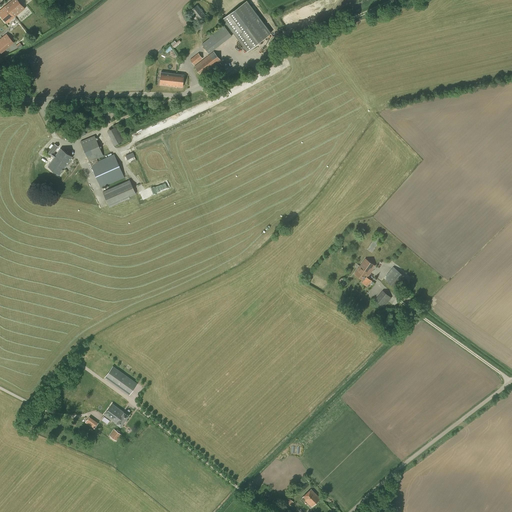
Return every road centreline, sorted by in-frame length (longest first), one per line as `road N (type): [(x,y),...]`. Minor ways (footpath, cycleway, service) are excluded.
road 1 (unclassified): [(0,101),(181,94),(278,51)]
road 2 (unclassified): [(348,511),(511,377)]
